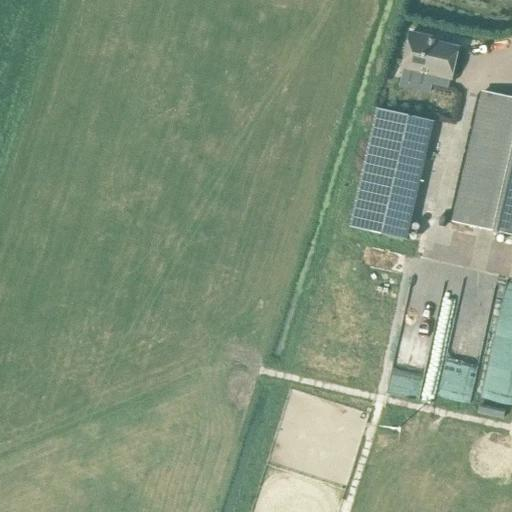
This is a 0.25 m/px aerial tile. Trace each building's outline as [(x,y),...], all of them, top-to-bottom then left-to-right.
[(411,32),(402,67),(452,79),(460,47),(440,42),(441,39),(411,32)] [(511,97),(481,90),(451,222),(511,235),(511,97)] [(407,240),(434,121),(376,107),(348,226),(407,240)] [(433,306),(413,301),(396,369),(422,376),(425,363),(442,368),(454,319),(431,314),(433,306)] [(511,403),(511,305),(492,302),(484,339),(453,333),(441,394),(469,400),(475,365),(484,367),(478,397),(511,403)]
